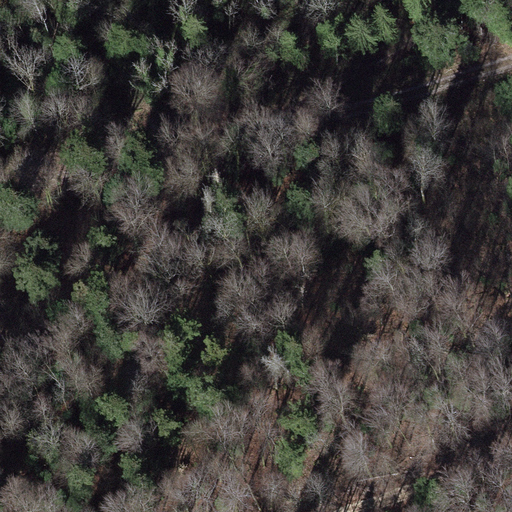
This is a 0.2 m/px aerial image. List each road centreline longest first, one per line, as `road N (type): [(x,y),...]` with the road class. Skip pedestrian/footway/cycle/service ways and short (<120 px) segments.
road 1 (track): [(0,184),(29,169),(296,105)]
road 2 (track): [(296,105),(511,66)]
road 3 (track): [(296,105),(388,59),(478,0)]
road 4 (track): [(339,511),(511,448)]
